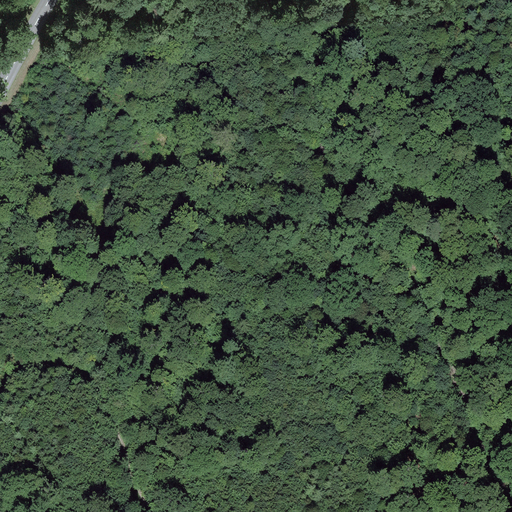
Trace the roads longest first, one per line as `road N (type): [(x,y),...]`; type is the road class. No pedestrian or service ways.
road 1 (track): [(511,503),(475,445),(415,291),(324,151),(312,87),(320,35),(341,0)]
road 2 (track): [(152,511),(81,372),(29,367),(0,394)]
